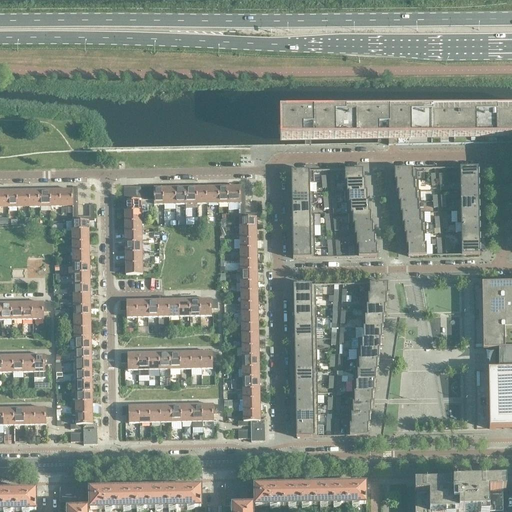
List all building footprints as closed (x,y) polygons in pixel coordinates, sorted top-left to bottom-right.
[(511,109),(280,115),(280,143),(376,141),(377,147),(511,143),(511,109)] [(478,180),(478,168),(456,169),(456,180),(478,180)] [(416,180),(416,169),(394,170),(394,181),(418,181),(418,180),(416,180)] [(313,183),(313,171),(291,172),(291,183),(313,183)] [(363,181),(363,171),(341,171),(341,182),(364,182),(364,181),(363,181)] [(478,190),(478,180),(456,180),(460,180),(460,191),(478,190)] [(418,191),(418,181),(394,181),(394,182),(396,182),(396,192),(420,192),(420,191),(418,191)] [(365,192),(364,182),(341,182),(341,183),(346,183),(347,192),(345,192),(345,193),(366,193),(366,192),(365,192)] [(310,193),(309,183),(313,183),(291,183),(291,194),(313,194),(313,193),(310,193)] [(206,203),(206,188),(197,189),(197,204),(197,205),(207,205),(207,203),(206,203)] [(218,203),(218,188),(206,188),(206,203),(207,203),(218,203)] [(228,203),(228,188),(218,188),(218,203),(218,205),(228,205),(228,203)] [(240,191),(240,188),(228,188),(228,203),(240,203),(240,201),(240,198),(240,194),(240,191)] [(163,204),(163,189),(154,189),(153,189),(154,201),(154,206),(164,206),(164,204),(163,204)] [(175,204),(175,189),(163,189),(163,204),(164,204),(175,204)] [(185,204),(185,189),(175,189),(175,204),(175,206),(185,205),(185,204)] [(197,204),(197,189),(185,189),(185,204),(197,204)] [(478,201),(478,190),(460,191),(460,201),(456,201),(456,202),(478,201)] [(51,207),(51,191),(39,192),(39,207),(51,207)] [(61,206),(60,191),(51,191),(51,207),(51,208),(61,208),(61,206)] [(73,198),(72,194),(72,191),(60,191),(61,206),(73,206),(73,204),(73,201),(73,198)] [(8,207),(8,192),(0,192),(0,207),(8,207)] [(18,207),(17,192),(8,192),(8,207),(8,209),(18,209),(18,207)] [(30,207),(29,192),(17,192),(18,207),(29,207),(30,207)] [(39,207),(39,192),(29,192),(30,207),(29,207),(29,208),(39,208),(39,207)] [(420,202),(420,192),(396,192),(398,192),(398,203),(420,202)] [(367,203),(366,193),(345,193),(345,204),(368,203),(367,203)] [(314,204),(313,194),(291,194),(292,205),(314,204)] [(141,212),(141,202),(141,201),(135,201),(129,201),(124,202),(124,212),(141,212)] [(479,212),(478,201),(456,202),(457,212),(479,212)] [(418,213),(418,203),(420,203),(420,202),(398,203),(400,203),(400,214),(424,213),(418,213)] [(369,214),(368,203),(345,204),(346,204),(347,214),(370,214),(369,214)] [(310,215),(310,205),(314,205),(314,204),(292,205),(292,216),(314,215),(310,215)] [(141,223),(141,212),(124,212),(125,223),(141,223)] [(479,223),(479,212),(457,212),(457,223),(479,223)] [(424,223),(424,213),(400,214),(402,214),(402,224),(426,224),(426,223),(424,223)] [(371,224),(370,214),(347,214),(347,215),(348,215),(349,225),(372,225),(372,224),(371,224)] [(314,226),(314,215),(292,216),(292,226),(314,226)] [(256,228),(256,219),(253,219),(250,219),(247,219),(240,219),(239,219),(239,229),(241,229),(256,228)] [(89,232),(88,222),(86,222),(83,222),(80,222),(73,222),(72,222),(72,232),(73,232),(89,232)] [(141,233),(141,223),(125,223),(125,233),(141,233)] [(479,234),(479,223),(457,223),(457,224),(461,224),(461,234),(479,234)] [(426,235),(426,224),(402,224),(402,225),(404,225),(404,235),(426,235)] [(372,235),(372,225),(349,225),(349,226),(350,226),(351,236),(374,236),(374,235),(372,235)] [(314,237),(314,226),(292,226),(292,237),(314,237)] [(256,240),(256,228),(241,229),(241,240),(241,241),(256,240)] [(89,244),(89,232),(73,232),(74,244),(89,244)] [(142,244),(141,233),(125,233),(125,244),(142,244)] [(479,244),(479,234),(461,234),(461,245),(479,244)] [(424,245),(424,235),(426,235),(404,235),(404,236),(406,235),(406,246),(426,245),(424,245)] [(374,246),(374,236),(351,236),(356,236),(356,246),(354,246),(354,247),(376,246),(374,246)] [(314,248),(314,237),(292,237),(292,248),(314,248)] [(256,250),(256,240),(241,241),(241,240),(239,240),(240,250),(241,250),(256,250)] [(89,253),(89,244),(74,244),(72,244),(72,254),(74,254),(74,253),(89,253)] [(142,254),(142,244),(125,244),(125,254),(142,254)] [(479,256),(479,244),(461,245),(461,256),(479,256)] [(426,257),(426,245),(406,246),(408,246),(408,257),(426,257)] [(376,258),(376,246),(354,247),(354,258),(376,258)] [(315,259),(314,248),(292,248),(293,259),(315,259)] [(257,262),(256,250),(241,250),(241,262),(257,262)] [(89,265),(89,253),(74,253),(74,254),(74,265),(74,266),(89,265)] [(142,265),(142,254),(125,254),(125,265),(142,265)] [(257,271),(257,262),(241,262),(240,262),(240,272),(242,272),(257,271)] [(89,275),(89,265),(74,266),(74,265),(72,265),(73,275),(74,275),(89,275)] [(142,275),(142,265),(125,265),(126,276),(142,275)] [(257,283),(257,271),(242,272),(242,283),(242,284),(257,283)] [(90,287),(89,275),(74,275),(74,287),(90,287)] [(257,293),(257,283),(242,284),(242,283),(240,283),(241,293),(242,293),(257,293)] [(511,429),(511,283),(482,284),(482,314),(483,350),(498,350),(498,359),(498,370),(488,371),(489,430),(511,429)] [(388,296),(387,284),(365,285),(366,296),(388,296)] [(315,297),(315,286),(293,286),(293,297),(315,297)] [(90,296),(90,287),(74,287),(73,287),(73,297),(75,297),(75,296),(90,296)] [(257,305),(257,293),(242,293),(242,305),(257,305)] [(90,308),(90,296),(75,296),(75,297),(75,308),(75,309),(90,308)] [(386,306),(386,296),(388,296),(366,296),(368,296),(368,306),(362,306),(362,307),(386,306)] [(315,307),(315,297),(293,297),(294,308),(315,307)] [(211,310),(211,305),(211,300),(200,301),(200,317),(211,317),(211,310)] [(169,318),(168,301),(158,302),(158,318),(169,318)] [(179,318),(179,301),(168,301),(169,318),(179,318)] [(190,317),(189,301),(179,301),(179,318),(190,317)] [(200,317),(200,301),(189,301),(190,317),(200,317)] [(137,319),(137,302),(126,302),(126,307),(126,311),(126,319),(137,319)] [(148,318),(147,302),(137,302),(137,319),(148,318)] [(158,318),(158,302),(147,302),(148,318),(158,318)] [(12,321),(11,304),(1,305),(1,321),(12,321)] [(22,321),(22,304),(11,304),(12,321),(22,321)] [(33,320),(32,304),(22,304),(22,321),(33,320)] [(43,313),(43,308),(43,304),(32,304),(33,320),(43,320),(43,313)] [(258,314),(257,305),(242,305),(241,305),(241,315),(242,315),(258,314)] [(384,317),(384,307),(386,307),(386,306),(362,307),(363,317),(361,317),(361,318),(384,317)] [(316,318),(315,307),(294,308),(294,319),(316,318)] [(90,318),(90,308),(75,309),(75,308),(73,308),(74,318),(75,318),(90,318)] [(258,326),(258,314),(242,315),(243,326),(243,327),(258,326)] [(383,328),(383,318),(385,318),(384,317),(361,318),(361,328),(383,328)] [(90,330),(90,318),(75,318),(75,330),(90,330)] [(316,329),(316,318),(294,319),(294,330),(316,329)] [(258,336),(258,326),(243,327),(243,326),(241,326),(241,336),(243,336),(258,336)] [(381,339),(381,329),(383,329),(383,328),(361,328),(361,329),(363,329),(363,339),(358,339),(381,339)] [(316,340),(316,329),(294,330),(294,341),(316,340)] [(91,339),(90,330),(75,330),(74,330),(74,340),(75,340),(75,339),(91,339)] [(258,348),(258,336),(243,336),(243,348),(258,348)] [(91,351),(91,339),(75,339),(75,340),(76,351),(76,352),(91,351)] [(380,350),(380,339),(381,339),(358,339),(358,350),(356,350),(380,350)] [(316,351),(316,340),(294,341),(294,351),(316,351)] [(258,357),(258,348),(243,348),(242,348),(242,358),(243,358),(258,357)] [(378,361),(378,350),(380,350),(356,350),(357,360),(355,361),(378,361)] [(91,361),(91,351),(76,352),(76,351),(74,351),(74,361),(76,361),(91,361)] [(316,362),(316,351),(294,351),(295,362),(316,362)] [(201,370),(201,353),(190,354),(191,370),(201,370)] [(212,362),(212,358),(212,353),(201,353),(201,370),(212,370),(212,362)] [(149,371),(148,354),(138,355),(138,371),(149,371)] [(159,371),(159,354),(148,354),(149,371),(159,371)] [(170,371),(169,354),(159,354),(159,371),(170,371)] [(180,370),(180,354),(169,354),(170,371),(180,370)] [(191,370),(190,354),(180,354),(180,370),(191,370)] [(138,371),(138,355),(127,355),(127,359),(127,364),(127,371),(138,371)] [(45,365),(44,361),(44,356),(33,357),(34,373),(45,373),(45,365)] [(13,374),(12,357),(2,357),(2,374),(13,374)] [(23,373),(23,357),(12,357),(13,374),(23,373)] [(34,373),(33,357),(23,357),(23,373),(34,373)] [(259,369),(258,357),(243,358),(244,369),(244,370),(259,369)] [(91,373),(91,361),(76,361),(76,373),(91,373)] [(377,371),(377,361),(378,361),(355,361),(355,371),(353,371),(353,372),(377,371)] [(317,372),(316,362),(295,362),(295,373),(317,372)] [(259,379),(259,369),(244,370),(244,369),(242,369),(242,379),(244,379),(259,379)] [(375,382),(375,372),(377,372),(377,371),(353,372),(354,382),(352,382),(352,383),(375,382)] [(317,383),(317,372),(295,373),(295,384),(317,383)] [(92,382),(91,373),(76,373),(75,373),(75,383),(76,383),(76,382),(92,382)] [(259,391),(259,379),(244,379),(244,391),(259,391)] [(92,394),(92,382),(76,382),(76,383),(77,394),(77,395),(92,394)] [(374,393),(374,383),(375,383),(375,382),(352,383),(352,393),(374,393)] [(317,394),(317,383),(295,384),(295,395),(317,394)] [(259,400),(259,391),(244,391),(242,391),(243,401),(244,401),(259,400)] [(372,404),(372,394),(374,394),(374,393),(352,393),(352,394),(354,394),(354,404),(352,404),(372,404)] [(92,404),(92,394),(77,395),(77,394),(75,394),(75,404),(77,404),(92,404)] [(317,405),(317,394),(295,395),(295,405),(317,405)] [(260,412),(259,400),(244,401),(244,412),(244,413),(260,412)] [(92,416),(92,404),(77,404),(77,416),(92,416)] [(371,415),(370,404),(372,404),(352,404),(353,415),(347,415),(371,415)] [(318,416),(317,405),(295,405),(296,416),(318,416)] [(181,423),(181,406),(171,407),(171,423),(181,423)] [(192,423),(192,406),(181,406),(181,423),(192,423)] [(202,423),(202,406),(192,406),(192,423),(202,423)] [(213,415),(213,410),(213,406),(202,406),(202,423),(213,422),(213,415)] [(139,424),(139,407),(128,408),(128,412),(128,417),(129,424),(139,424)] [(150,424),(150,407),(139,407),(139,424),(150,424)] [(160,424),(160,407),(150,407),(150,424),(160,424)] [(171,423),(171,407),(160,407),(160,424),(171,423)] [(35,426),(35,409),(24,410),(24,426),(35,426)] [(46,418),(46,414),(45,409),(35,409),(35,426),(46,426),(46,418)] [(14,426),(14,410),(3,410),(3,427),(14,426)] [(24,426),(24,410),(14,410),(14,426),(24,426)] [(260,422),(260,412),(244,413),(244,412),(243,412),(243,422),(244,422),(247,422),(250,422),(260,422)] [(369,426),(369,415),(371,415),(347,415),(347,425),(345,426),(369,426)] [(92,425),(92,416),(77,416),(75,416),(76,426),(77,426),(80,426),(83,426),(92,425)] [(318,426),(318,416),(296,416),(296,427),(318,426)] [(265,443),(264,421),(260,422),(250,422),(250,427),(251,431),(251,435),(251,440),(251,443),(265,443)] [(97,446),(97,428),(97,425),(92,425),(83,426),(83,430),(83,434),(83,439),(83,443),(83,446),(97,446)] [(318,438),(318,426),(296,427),(296,438),(318,438)] [(368,437),(367,426),(369,426),(345,426),(346,437),(368,437)] [(502,511),(502,483),(414,484),(414,491),(414,511),(502,511)] [(365,505),(365,485),(333,486),(333,506),(333,505),(337,505),(351,505),(351,506),(352,506),(352,504),(356,504),(356,505),(365,505)] [(255,507),(254,487),(254,486),(224,486),(225,507),(232,507),(252,507),(255,507)] [(333,506),(333,486),(301,487),(301,507),(302,507),(302,506),(306,505),(306,506),(319,506),(319,507),(320,507),(320,505),(324,505),(324,506),(333,506)] [(269,508),(269,487),(254,487),(255,507),(269,507),(269,508)] [(301,507),(301,487),(269,487),(269,508),(270,508),(270,506),(274,506),(274,507),(287,506),(287,507),(288,507),(288,506),(292,506),(301,506),(301,507)] [(90,510),(89,491),(89,489),(60,490),(60,510),(67,510),(87,510),(90,510)] [(168,509),(168,489),(136,490),(136,509),(137,509),(137,510),(138,510),(138,509),(142,509),(155,509),(155,510),(156,510),(156,508),(160,508),(160,509),(168,509)] [(201,508),(200,489),(168,489),(168,509),(169,509),(169,510),(170,510),(170,508),(174,508),(174,509),(187,508),(187,509),(188,509),(188,508),(192,508),(201,508)] [(104,510),(104,490),(89,491),(90,510),(104,510)] [(136,509),(136,490),(104,490),(104,510),(105,510),(105,511),(106,511),(106,509),(110,509),(110,510),(123,510),(124,510),(124,509),(128,509),(128,510),(136,509)] [(36,511),(35,492),(3,492),(3,511),(4,511),(8,511),(21,511),(22,511),(26,511),(36,511)]
